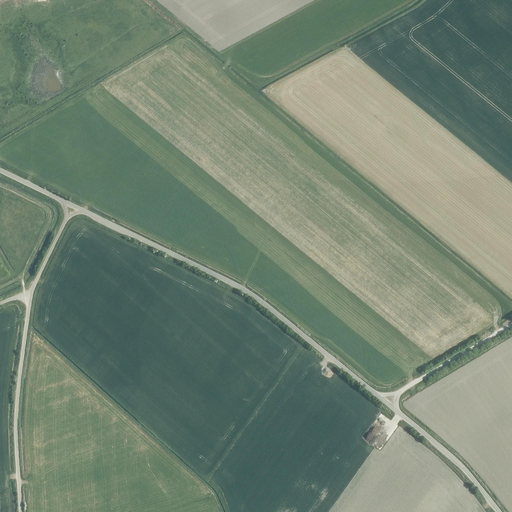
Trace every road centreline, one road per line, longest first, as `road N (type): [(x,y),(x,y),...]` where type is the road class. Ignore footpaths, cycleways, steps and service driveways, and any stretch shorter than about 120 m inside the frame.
road 1 (unclassified): [(375,393),(232,282),(85,211)]
road 2 (unclassified): [(21,511),(17,410),(31,298)]
road 3 (unclassified): [(499,511),(450,453),(399,412)]
road 4 (unclassified): [(511,325),(399,392)]
